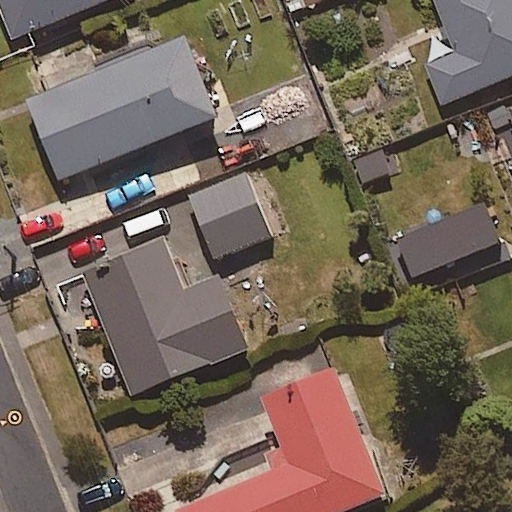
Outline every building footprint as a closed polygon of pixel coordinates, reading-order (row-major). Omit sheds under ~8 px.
[(0,0),(0,14),(12,45),(126,0),(0,0)] [(511,0),(433,0),(455,57),(429,67),(445,108),(511,82),(511,0)] [(61,187),(218,127),(187,46),(30,106),(61,187)] [(511,113),(500,118),(511,148),(511,113)] [(216,264),(273,240),(247,178),(191,201),(216,264)] [(221,285),(186,298),(167,250),(60,291),(76,334),(102,324),(132,402),(249,357),(221,285)] [(367,511),(387,504),(339,382),(264,411),(288,474),(191,511),(367,511)]
